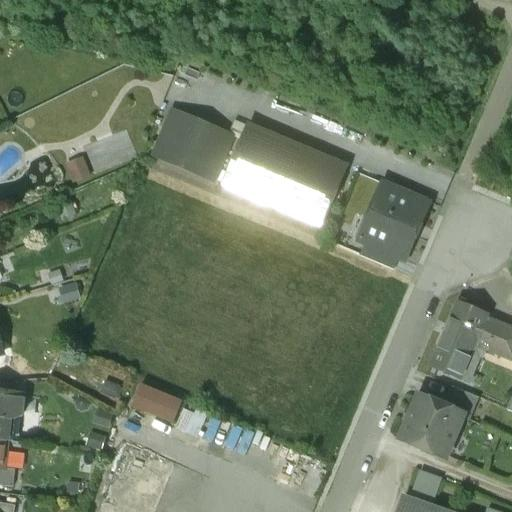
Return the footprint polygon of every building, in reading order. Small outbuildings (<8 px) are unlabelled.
[(233,137),(172,112),(153,157),(214,182),(233,137)] [(321,228),(346,168),(248,127),(223,187),(321,228)] [(137,160),(126,131),(83,147),(94,177),(137,160)] [(83,159),(65,166),(72,184),(90,177),(83,159)] [(354,196),(373,202),(380,182),(361,176),(354,196)] [(431,204),(382,184),(357,243),(365,247),(398,260),(406,263),(431,204)] [(398,260),(365,247),(360,257),(394,271),(398,260)] [(58,289),(62,306),(80,301),(76,285),(58,289)] [(511,361),(511,331),(456,308),(431,367),(461,380),(475,346),(511,361)] [(106,381),(100,395),(116,401),(122,387),(106,381)] [(132,407),(176,423),(185,398),(141,382),(132,407)] [(452,388),(443,410),(463,418),(463,420),(469,422),(478,399),(452,388)] [(25,397),(2,394),(1,397),(0,396),(0,442),(7,443),(9,423),(22,417),(25,397)] [(443,410),(418,399),(401,438),(446,458),(463,420),(463,418),(443,410)] [(182,405),(176,429),(201,435),(207,411),(182,405)] [(97,410),(93,425),(109,430),(114,415),(97,410)] [(90,433),(85,448),(102,453),(106,438),(90,433)] [(0,486),(13,488),(15,471),(4,470),(7,443),(0,442),(0,486)] [(304,453),(296,468),(310,476),(318,460),(304,453)] [(79,485),(68,483),(66,496),(77,498),(79,485)] [(436,511),(405,501),(401,511),(436,511)]
